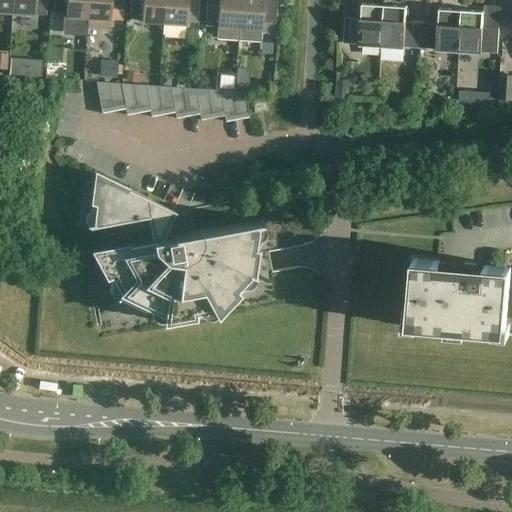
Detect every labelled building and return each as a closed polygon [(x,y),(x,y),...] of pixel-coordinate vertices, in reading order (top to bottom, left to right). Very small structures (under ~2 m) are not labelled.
[(0,0),(0,12),(11,13),(12,0),(0,0)] [(12,0),(11,13),(46,15),(46,0),(12,0)] [(87,18),(88,0),(54,0),(54,13),(66,14),(65,17),(87,18)] [(88,0),(87,18),(87,28),(109,29),(110,9),(123,10),(124,0),(88,0)] [(163,23),(164,0),(130,0),(130,14),(142,15),(141,22),(163,23)] [(164,0),(163,23),(185,25),(186,22),(198,23),(199,0),(164,0)] [(216,39),(238,40),(240,0),(206,0),(206,15),(218,16),(216,39)] [(240,0),(238,40),(260,42),(262,23),(275,24),(276,0),(240,0)] [(382,46),(385,5),(362,3),(361,19),(345,18),(343,43),(359,44),(382,46)] [(385,5),(382,46),(404,47),(420,48),(422,23),(406,22),(407,6),(385,5)] [(422,23),(420,48),(437,49),(436,49),(459,51),(462,10),(439,8),(438,24),(422,23)] [(462,10),(459,51),(481,52),(498,53),(499,28),(483,27),(484,11),(462,10)] [(511,74),(498,74),(497,94),(498,94),(498,99),(499,99),(511,99),(511,74)] [(108,83),(96,82),(96,83),(102,114),(102,113),(102,111),(113,109),(108,83)] [(125,107),(121,84),(108,83),(113,109),(125,107)] [(127,113),(138,111),(133,84),(121,84),(125,107),(126,113),(126,115),(127,115),(127,113)] [(138,111),(149,109),(150,109),(145,85),(133,84),(138,111)] [(163,113),(158,86),(145,85),(150,109),(149,109),(151,117),(152,117),(151,115),(163,113)] [(163,113),(174,111),(174,110),(170,87),(158,86),(163,113)] [(187,114),(183,88),(170,87),(174,110),(174,111),(176,119),(176,116),(187,114)] [(187,114),(199,112),(195,89),(183,88),(187,114)] [(201,118),(212,116),(207,90),(195,89),(199,112),(200,120),(201,120),(201,118)] [(224,114),(220,90),(207,90),(212,116),(224,114)] [(226,120),(237,118),(232,91),(220,90),(224,114),(225,122),(226,122),(226,120)] [(248,118),(249,118),(244,92),(232,91),(237,118),(248,116),(248,118)] [(498,108),(499,99),(498,99),(498,94),(497,94),(485,94),(485,97),(482,97),(481,107),(498,108)] [(252,98),(254,112),(267,110),(265,95),(252,98)] [(176,212),(94,173),(94,174),(95,175),(92,203),(93,203),(93,202),(97,202),(95,224),(87,225),(87,226),(89,226),(89,227),(148,216),(153,240),(91,251),(92,252),(93,252),(107,277),(108,276),(108,275),(111,273),(121,292),(116,298),(117,299),(118,297),(144,310),(144,309),(144,308),(145,304),(164,313),(163,321),(165,322),(165,320),(193,315),(193,313),(192,314),(191,309),(212,305),(216,313),(217,312),(216,311),(236,290),(235,289),(234,289),(231,286),(246,271),(253,275),(254,274),(252,273),(256,244),(254,244),(254,245),(250,245),(253,224),(261,222),(261,221),(259,221),(259,220),(198,231),(199,231),(188,234),(187,229),(168,221),(173,212),(175,213),(176,212)] [(505,333),(510,275),(511,267),(485,265),(484,273),(439,269),(439,261),(413,259),(408,314),(404,314),(403,327),(418,328),(418,326),(505,333)]
